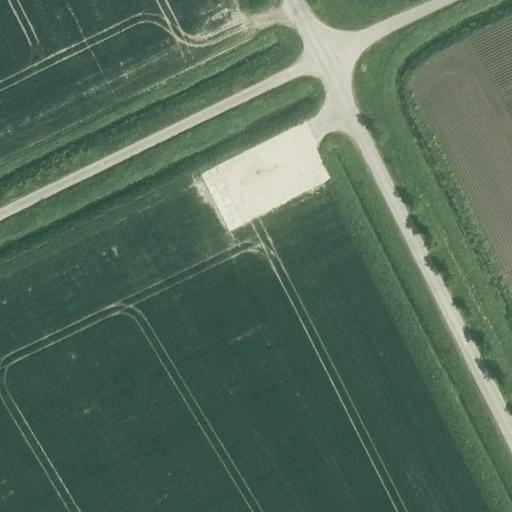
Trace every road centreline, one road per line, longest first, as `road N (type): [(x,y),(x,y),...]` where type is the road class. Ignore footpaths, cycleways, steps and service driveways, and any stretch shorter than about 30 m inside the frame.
road 1 (unclassified): [(511,438),(323,57)]
road 2 (unclassified): [(323,57),(0,214)]
road 3 (unclassified): [(323,57),(444,0)]
